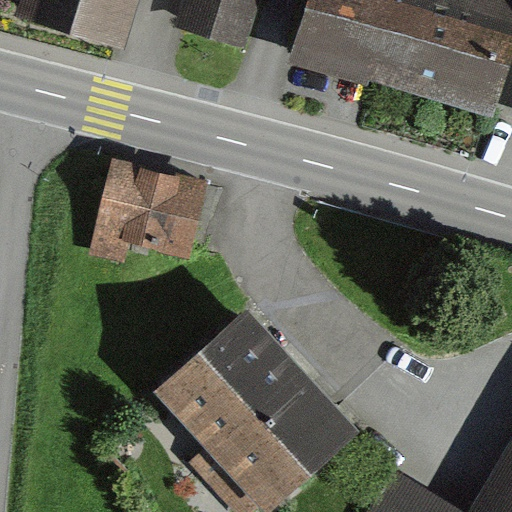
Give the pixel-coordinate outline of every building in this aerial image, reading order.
[(145,0),(22,0),(20,6),(132,42),(145,0)] [(257,0),(183,0),(176,24),(244,45),(257,0)] [(511,0),(319,0),(301,59),(492,117),(511,49),(511,0)] [(221,175),(115,152),(92,253),(124,260),(128,244),(202,261),(221,175)] [(255,299),(158,381),(209,440),(184,461),(228,511),(248,511),(268,496),(276,505),(366,427),(255,299)] [(511,511),(511,449),(474,511),(458,511),(394,474),(371,511),(511,511)]
